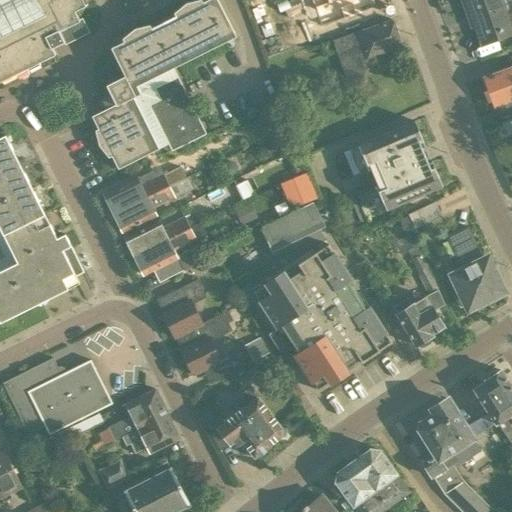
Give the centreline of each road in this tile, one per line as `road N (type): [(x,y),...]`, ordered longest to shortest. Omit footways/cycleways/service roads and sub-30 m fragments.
road 1 (residential): [(511,244),(472,165),(412,0)]
road 2 (residential): [(129,311),(31,104),(0,119)]
road 3 (residential): [(129,311),(238,511)]
road 4 (residential): [(254,511),(379,413)]
road 5 (residential): [(379,413),(511,325)]
road 6 (residential): [(0,362),(107,311),(129,311)]
road 7 (residential): [(447,511),(379,413)]
